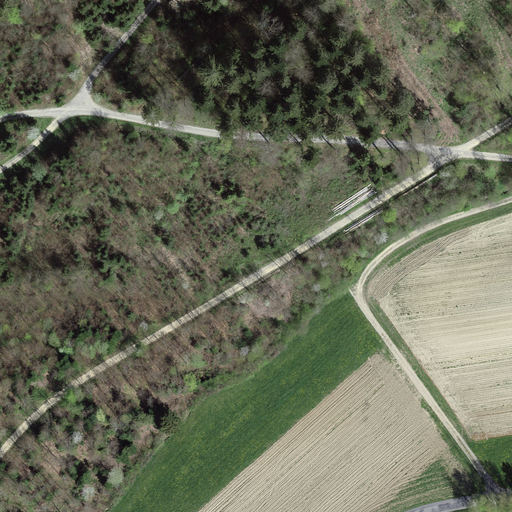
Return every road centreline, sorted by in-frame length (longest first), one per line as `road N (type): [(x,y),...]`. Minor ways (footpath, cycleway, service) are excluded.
road 1 (track): [(0,453),(89,374),(511,120)]
road 2 (track): [(511,159),(220,134),(98,110),(0,117)]
road 3 (track): [(499,496),(359,290),(368,268),(408,237),(511,198)]
road 4 (track): [(156,0),(72,108)]
